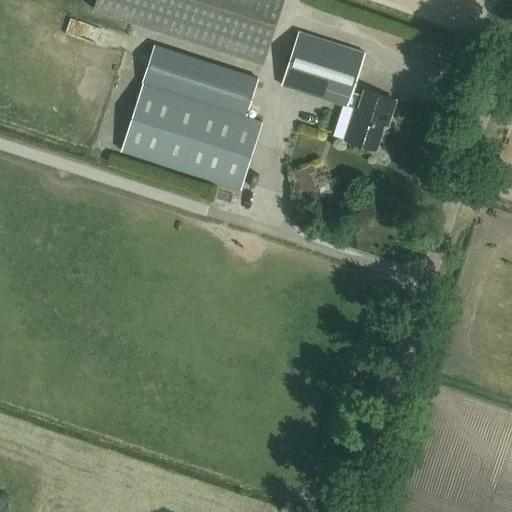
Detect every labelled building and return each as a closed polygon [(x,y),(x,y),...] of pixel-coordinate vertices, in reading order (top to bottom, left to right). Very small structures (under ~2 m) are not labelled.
[(282,0),(98,0),(95,11),(262,64),(282,0)] [(365,55),(298,33),(281,87),(347,108),(348,106),(355,109),(345,140),(375,150),(386,115),(390,116),(395,101),(364,91),(363,96),(353,93),(365,55)] [(257,81),(155,47),(120,151),(240,190),(262,123),(244,118),(257,81)] [(319,165),(298,170),(304,197),(325,192),(319,165)] [(251,190),(260,192),(263,172),(254,170),(251,190)]
